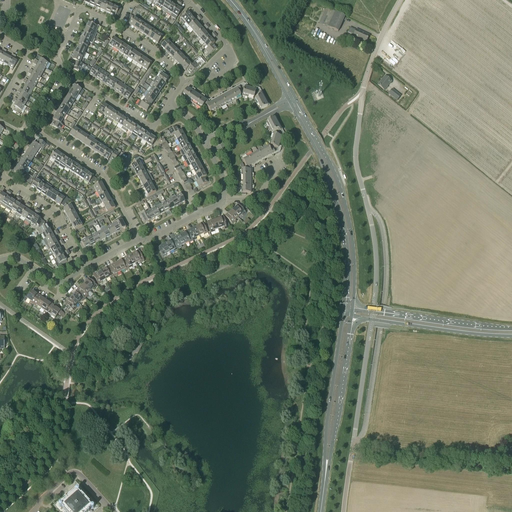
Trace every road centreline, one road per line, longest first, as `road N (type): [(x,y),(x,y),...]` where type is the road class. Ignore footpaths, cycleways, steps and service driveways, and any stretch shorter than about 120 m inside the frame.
road 1 (unclassified): [(372,310),(376,257),(355,163),(358,95),(400,0)]
road 2 (secondary): [(289,101),(333,192),(344,254),(342,311)]
road 3 (secondary): [(352,307),(353,249),(342,195),(295,98)]
road 4 (residential): [(67,76),(58,54),(84,10),(156,51),(183,81)]
road 5 (unclassified): [(344,511),(371,319)]
road 6 (secondary): [(342,311),(324,481)]
road 7 (secondary): [(324,481),(351,316)]
road 8 (residential): [(137,239),(103,174),(33,128)]
road 9 (secondary): [(371,319),(511,336)]
road 10 (secondary): [(511,328),(372,310)]
road 11 (residential): [(86,267),(57,212),(2,176)]
road 12 (residential): [(170,106),(149,125),(67,76)]
road 13 (residential): [(183,81),(228,45),(186,0)]
